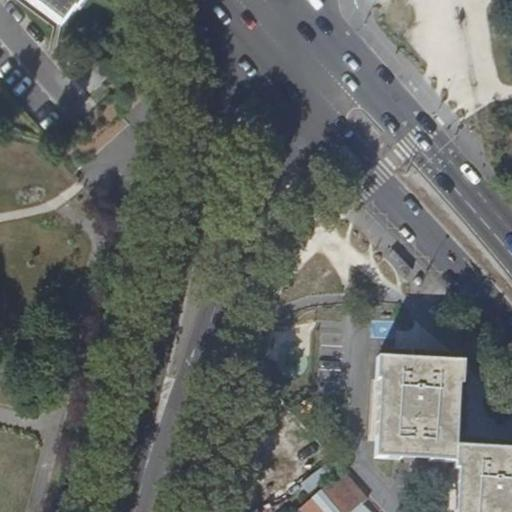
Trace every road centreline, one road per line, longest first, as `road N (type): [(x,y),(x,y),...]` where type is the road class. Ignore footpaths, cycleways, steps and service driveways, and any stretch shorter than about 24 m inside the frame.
road 1 (secondary): [(166,440),(270,175),(292,95)]
road 2 (primary): [(292,95),(511,334)]
road 3 (primary): [(511,242),(325,38)]
